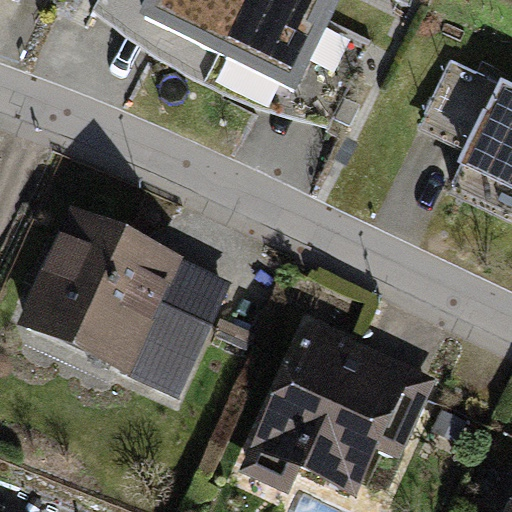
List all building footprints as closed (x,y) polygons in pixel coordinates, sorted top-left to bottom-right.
[(245,0),(102,0),(96,14),(156,61),(204,86),(245,0)] [(339,0),(245,0),(204,86),(269,116),(329,131),(370,48),(328,29),(339,0)] [(511,86),(503,82),(454,196),(511,224),(511,86)] [(426,132),(466,148),(475,125),(435,110),(426,132)] [(233,285),(73,206),(20,327),(182,403),(233,285)] [(439,380),(311,324),(236,479),(289,498),(299,474),(361,499),(381,450),(404,461),(439,380)]
